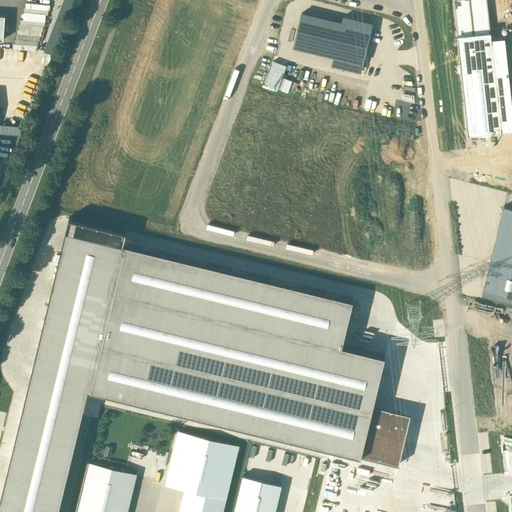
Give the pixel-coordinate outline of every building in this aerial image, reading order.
[(453,0),(467,132),(511,127),(511,110),(504,37),(491,38),(486,0),(453,0)] [(341,21),(302,11),(294,47),(334,57),(332,65),(361,72),(373,23),(343,15),(341,21)] [(281,87),(290,63),(276,58),(267,82),(281,87)] [(511,207),(505,206),(485,285),(511,291),(511,207)] [(126,230),(69,216),(0,499),(0,511),(57,511),(88,387),(360,453),(372,403),(384,353),(341,343),(353,297),(123,242),(126,230)] [(372,403),(360,453),(398,462),(410,412),(372,403)] [(164,481),(185,485),(226,496),(240,443),(177,428),(164,481)] [(126,511),(135,474),(87,462),(75,511),(126,511)] [(274,511),(282,484),(243,474),(233,511),(274,511)] [(222,511),(226,496),(185,485),(178,511),(222,511)] [(163,511),(164,508),(166,498),(160,497),(156,511),(163,511)]
